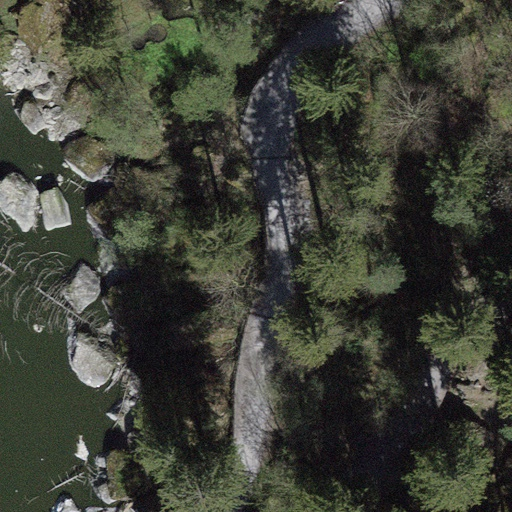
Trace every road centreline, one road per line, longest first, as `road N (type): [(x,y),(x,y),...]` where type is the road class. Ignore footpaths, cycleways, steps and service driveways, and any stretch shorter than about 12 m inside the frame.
road 1 (track): [(237,511),(287,273),(276,168),(283,90),(321,32),(385,0)]
road 2 (track): [(511,281),(471,309),(357,511)]
